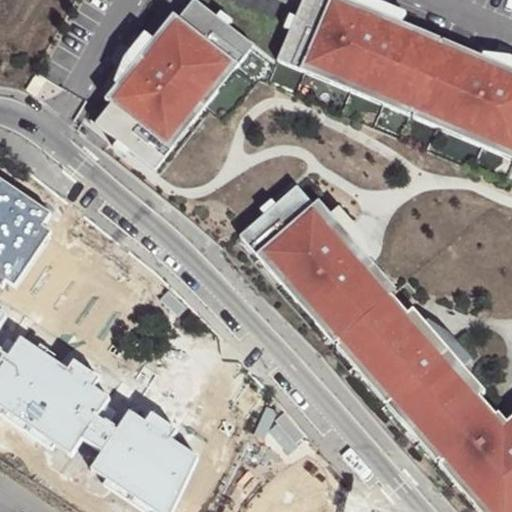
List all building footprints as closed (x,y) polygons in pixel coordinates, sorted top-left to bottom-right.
[(314,0),(306,0),(283,58),(310,69),(309,72),(335,83),(337,79),(375,94),(374,98),(388,104),(390,100),(443,121),(441,125),(468,136),(469,132),(508,148),(507,151),(511,153),(511,72),(486,62),(469,55),(467,61),(414,40),(417,34),(403,28),(350,7),(337,2),(334,8),(314,0)] [(351,4),(350,7),(403,28),(407,18),(378,6),(351,4)] [(118,95),(91,129),(148,173),(165,151),(169,153),(187,130),(183,128),(210,93),(213,96),(231,73),(227,70),(246,47),(195,8),(177,30),(171,26),(154,49),(118,95)] [(118,95),(154,49),(145,42),(125,68),(115,92),(118,95)] [(246,47),(227,70),(231,73),(236,77),(255,55),(246,47)] [(310,69),(283,58),(279,67),(306,78),(309,72),(310,69)] [(486,62),(511,72),(511,59),(488,58),(486,62)] [(375,94),(337,79),(335,83),(333,89),(371,104),(374,98),(375,94)] [(210,93),(183,128),(187,130),(192,134),(218,100),(213,96),(210,93)] [(443,121),(390,100),(388,104),(386,110),(412,121),(413,118),(416,120),(415,122),(439,132),(441,125),(443,121)] [(255,180),(291,128),(262,108),(226,160),(255,180)] [(508,148),(469,132),(468,136),(465,142),(504,158),(507,151),(508,148)] [(169,153),(165,151),(148,173),(156,180),(174,157),(169,153)] [(48,210),(0,178),(0,284),(4,287),(8,281),(15,284),(51,228),(41,222),(48,210)] [(341,337),(342,338),(361,360),(357,363),(376,385),(380,382),(408,415),(405,418),(424,440),(427,437),(462,477),(459,480),(478,502),(481,499),(492,511),(511,511),(511,429),(511,430),(504,421),(498,414),(495,416),(476,394),(482,390),(415,313),(410,318),(371,273),(376,269),(367,258),(330,215),(320,204),(315,208),(296,186),(275,204),(263,214),(246,229),(265,251),(263,253),(273,265),(276,263),(303,294),(300,297),(319,318),(322,316),(341,337)] [(259,209),(263,214),(275,204),(270,199),(259,209)] [(338,208),(330,215),(367,258),(369,255),(358,232),(338,208)] [(265,251),(246,229),(238,236),(257,258),(263,253),(265,251)] [(46,238),(33,273),(162,320),(176,281),(126,262),(124,267),(46,238)] [(276,263),(273,265),(268,270),(295,301),(300,297),(303,294),(276,263)] [(0,310),(0,417),(55,457),(60,451),(74,461),(85,444),(105,455),(95,472),(110,482),(108,489),(141,511),(175,511),(200,460),(173,441),(180,431),(154,416),(147,425),(130,415),(120,431),(101,419),(112,400),(97,390),(103,381),(76,363),(70,373),(22,341),(10,359),(0,352),(0,330),(8,316),(0,310)] [(341,337),(322,316),(319,318),(314,323),(332,344),(341,337)] [(342,338),(333,345),(353,367),(357,363),(361,360),(342,338)] [(376,385),(371,389),(400,422),(405,418),(408,415),(380,382),(376,385)] [(459,480),(462,477),(427,437),(424,440),(419,444),(454,484),(459,480)] [(492,511),(481,499),(478,502),(473,506),(478,511),(492,511)]
